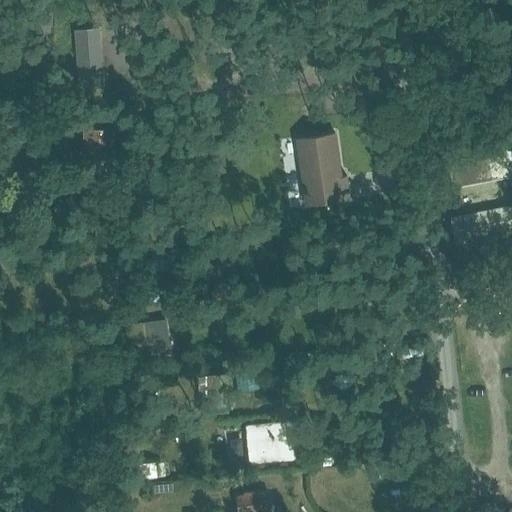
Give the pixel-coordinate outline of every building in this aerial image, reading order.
[(39,2),(37,26),(45,27),(47,2),(39,2)] [(101,86),(100,28),(73,29),(75,87),(101,86)] [(87,184),(115,184),(115,129),(84,129),(83,161),(88,160),(87,184)] [(305,207),(351,201),(347,178),(341,179),(335,134),(296,140),(305,207)] [(511,150),(464,160),(465,165),(449,168),(453,190),(511,178),(511,150)] [(511,207),(451,221),(456,244),(511,232),(511,207)] [(170,215),(152,216),(152,241),(164,241),(164,242),(190,241),(189,213),(182,214),(182,208),(170,209),(170,215)] [(95,247),(122,247),(122,225),(95,225),(95,247)] [(152,261),(136,262),(137,275),(177,270),(176,259),(169,259),(168,251),(152,253),(152,261)] [(167,289),(133,293),(134,305),(168,301),(167,289)] [(128,369),(161,366),(161,356),(170,355),(167,320),(125,326),(128,369)] [(200,378),(202,416),(228,415),(226,377),(200,378)] [(290,422),(245,425),(248,465),(295,460),(290,422)] [(121,464),(134,465),(135,429),(123,431),(121,464)] [(357,436),(345,437),(349,456),(360,454),(357,436)] [(169,477),(168,463),(156,463),(156,462),(137,463),(137,466),(125,467),(125,481),(139,479),(139,481),(158,480),(158,478),(169,477)] [(167,484),(152,483),(152,496),(167,497),(167,484)] [(246,496),(236,498),(238,511),(270,511),(267,492),(257,494),(257,492),(246,494),(246,496)]
